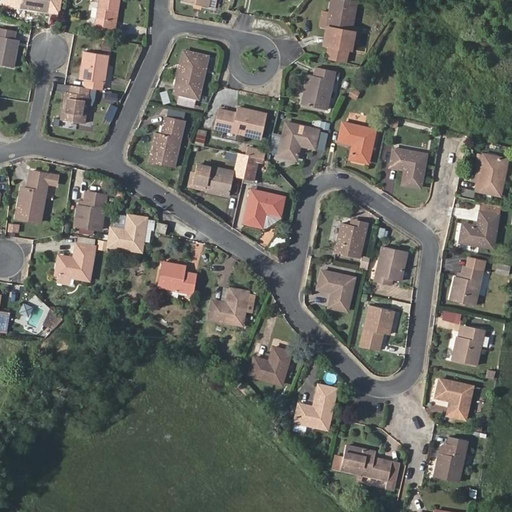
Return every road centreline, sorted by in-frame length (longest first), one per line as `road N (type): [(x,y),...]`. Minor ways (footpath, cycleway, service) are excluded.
road 1 (residential): [(290,265),(303,311),(376,382),(409,384),(426,361),(435,238),(351,182),(331,181),(313,194)]
road 2 (residential): [(107,152),(290,265)]
road 3 (residential): [(107,152),(158,51),(165,18)]
road 4 (residential): [(244,33),(287,37),(283,74),(243,72)]
